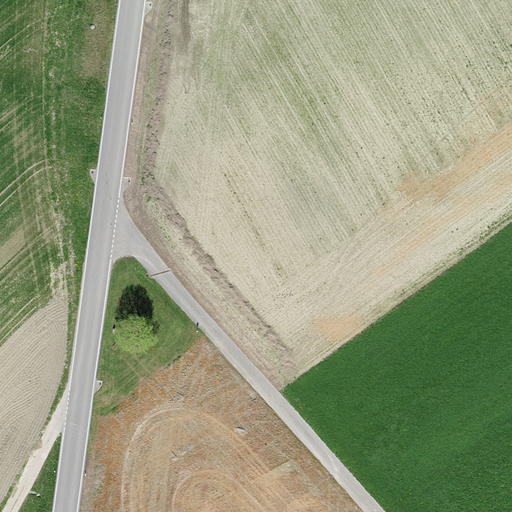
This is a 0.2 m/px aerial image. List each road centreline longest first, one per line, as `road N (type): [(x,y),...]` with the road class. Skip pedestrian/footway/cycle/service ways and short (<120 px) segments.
road 1 (tertiary): [(132,0),(64,511)]
road 2 (track): [(376,511),(104,219)]
road 3 (track): [(77,408),(58,424),(11,511)]
